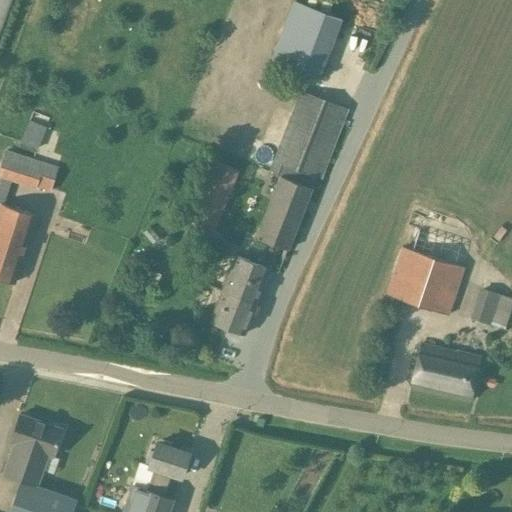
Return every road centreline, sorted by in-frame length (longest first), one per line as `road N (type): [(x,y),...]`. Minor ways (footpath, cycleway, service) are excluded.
road 1 (unclassified): [(234,396),(420,0)]
road 2 (residential): [(511,443),(234,396)]
road 3 (residential): [(234,396),(0,351)]
